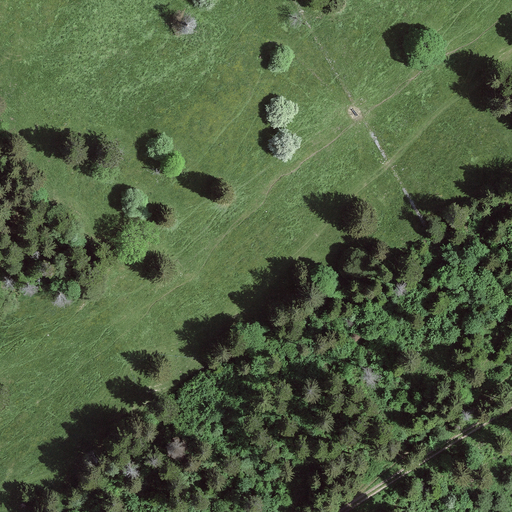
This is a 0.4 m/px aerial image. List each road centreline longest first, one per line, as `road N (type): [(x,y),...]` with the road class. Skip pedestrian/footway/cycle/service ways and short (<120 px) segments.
road 1 (track): [(511,364),(337,511)]
road 2 (track): [(341,511),(511,406)]
